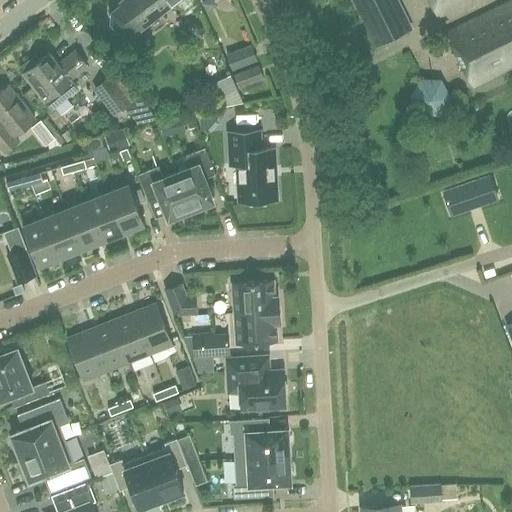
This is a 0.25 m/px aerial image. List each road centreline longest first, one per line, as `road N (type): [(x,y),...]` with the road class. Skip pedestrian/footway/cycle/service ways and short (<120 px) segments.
road 1 (residential): [(0,321),(181,250),(314,245)]
road 2 (residential): [(330,511),(314,245)]
road 3 (residential): [(314,245),(299,107),(257,0)]
